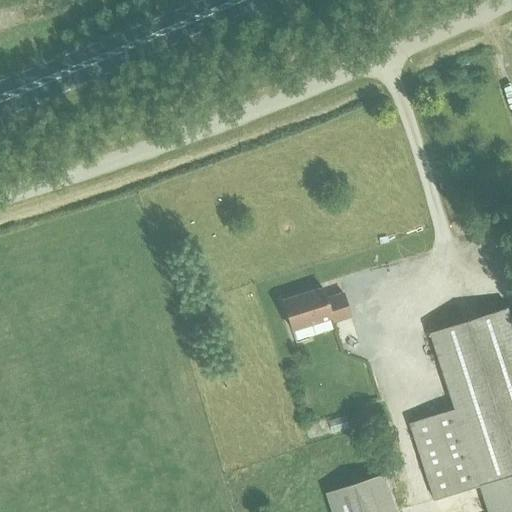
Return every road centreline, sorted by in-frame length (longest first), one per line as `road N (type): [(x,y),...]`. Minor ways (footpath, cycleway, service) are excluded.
road 1 (unclassified): [(0,200),(510,0)]
road 2 (primary): [(239,0),(0,97)]
